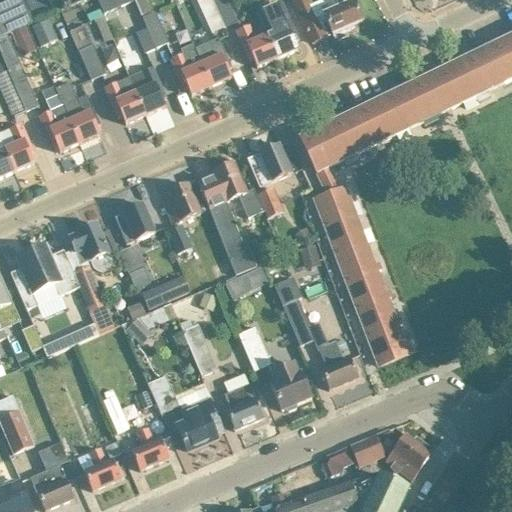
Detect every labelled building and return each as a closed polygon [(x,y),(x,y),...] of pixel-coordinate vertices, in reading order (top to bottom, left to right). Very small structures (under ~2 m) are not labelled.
[(0,43),(8,39),(7,35),(10,34),(14,32),(25,27),(27,26),(32,23),(21,0),(11,0),(0,5),(0,43)] [(57,0),(64,9),(74,0),(57,0)] [(96,0),(104,17),(118,11),(113,0),(96,0)] [(145,0),(133,0),(141,18),(151,14),(145,0)] [(211,0),(195,0),(211,36),(213,35),(225,30),(211,0)] [(212,0),(215,7),(225,28),(238,23),(228,0),(212,0)] [(338,42),(348,37),(350,33),(348,30),(362,24),(352,0),(288,0),(289,1),(290,0),(304,27),(312,45),(327,38),(323,31),(329,29),(333,37),(334,40),(338,42)] [(281,4),(258,14),(268,37),(266,37),(277,61),(297,52),(294,44),(298,42),(281,4)] [(100,12),(86,18),(89,25),(94,22),(104,44),(112,41),(102,19),(100,12)] [(155,13),(142,19),(156,51),(169,45),(155,13)] [(48,22),(31,30),(40,50),(57,42),(48,22)] [(14,32),(10,34),(22,59),(36,52),(25,27),(14,32)] [(84,27),(69,33),(92,82),(106,76),(84,27)] [(257,69),(277,61),(266,37),(264,38),(261,31),(252,35),(249,27),(236,33),(250,64),(254,62),(257,69)] [(0,43),(0,51),(5,63),(27,113),(39,108),(8,39),(0,43)] [(206,45),(195,50),(202,66),(201,66),(211,89),(232,80),(228,72),(232,70),(224,52),(218,40),(206,45)] [(192,98),(211,89),(201,66),(202,66),(195,50),(193,45),(181,51),(183,56),(170,61),(184,92),(188,90),(192,98)] [(511,45),(500,51),(511,75),(511,45)] [(511,81),(511,75),(500,51),(473,64),(488,93),(511,81)] [(0,89),(13,119),(27,113),(5,63),(0,64),(0,89)] [(473,64),(447,77),(461,106),(488,93),(473,64)] [(136,94),(147,117),(166,109),(162,101),(166,99),(153,69),(141,74),(148,89),(136,94)] [(461,106),(447,77),(421,89),(436,118),(461,106)] [(122,119),(126,126),(147,117),(136,94),(130,78),(104,89),(118,121),(122,119)] [(58,96),(80,146),(100,137),(97,129),(100,128),(87,97),(78,101),(70,84),(56,90),(58,96)] [(409,131),(436,118),(421,89),(395,102),(409,131)] [(57,147),(60,155),(80,146),(58,96),(46,101),(51,113),(39,118),(52,149),(57,147)] [(395,102),(368,115),(383,144),(409,131),(395,102)] [(356,157),(383,144),(368,115),(342,127),(356,157)] [(22,126),(0,135),(0,138),(5,151),(14,175),(35,166),(31,158),(35,156),(22,126)] [(342,127),(315,140),(329,170),(356,157),(342,127)] [(329,170),(315,140),(313,135),(300,141),(327,197),(340,192),(329,170)] [(0,180),(14,175),(5,151),(0,138),(0,180)] [(279,147),(247,161),(260,190),(302,172),(290,144),(280,149),(279,147)] [(236,278),(251,272),(257,270),(246,244),(242,243),(237,230),(226,205),(238,200),(248,221),(264,214),(254,191),(246,195),(234,167),(215,175),(216,178),(199,186),(210,212),(221,243),(236,278)] [(169,195),(170,197),(161,201),(173,227),(201,215),(188,187),(169,195)] [(340,192),(327,197),(315,202),(325,230),(356,218),(345,190),(340,192)] [(284,214),(274,191),(258,198),(268,221),(284,214)] [(126,246),(135,243),(136,244),(155,235),(143,206),(124,215),(124,216),(115,220),(126,246)] [(325,230),(336,258),(367,246),(356,218),(325,230)] [(79,236),(69,240),(81,267),(91,263),(94,271),(103,275),(111,271),(113,265),(109,255),(97,226),(78,234),(79,236)] [(179,256),(192,250),(182,227),(168,233),(179,256)] [(306,230),(294,237),(300,247),(313,240),(306,230)] [(377,274),(367,246),(336,258),(347,285),(377,274)] [(119,254),(135,291),(151,283),(135,247),(119,254)] [(64,253),(51,259),(46,248),(17,261),(21,271),(11,276),(27,313),(80,290),(64,253)] [(314,248),(299,252),(304,272),(320,268),(314,248)] [(277,261),(265,266),(269,275),(281,270),(277,261)] [(74,275),(94,325),(99,336),(99,337),(114,330),(88,268),(74,275)] [(388,301),(377,274),(347,285),(357,313),(388,301)] [(0,322),(4,332),(21,324),(0,276),(0,322)] [(191,293),(184,277),(142,295),(149,312),(191,293)] [(242,279),(224,288),(232,303),(250,294),(242,279)] [(293,280),(275,288),(283,306),(301,348),(313,342),(318,354),(320,353),(319,351),(328,348),(319,326),(311,330),(299,302),(302,301),(293,280)] [(204,295),(199,309),(212,314),(217,300),(204,295)] [(399,329),(388,301),(357,313),(368,341),(399,329)] [(140,304),(126,310),(132,323),(145,317),(140,304)] [(132,323),(121,327),(127,340),(130,339),(148,331),(152,329),(147,316),(145,317),(132,323)] [(64,335),(56,320),(38,330),(47,345),(64,335)] [(188,320),(178,325),(182,333),(183,333),(192,329),(188,320)] [(94,325),(42,348),(47,359),(99,336),(94,325)] [(183,333),(182,333),(203,378),(218,371),(199,326),(192,329),(183,333)] [(35,354),(43,350),(42,348),(33,328),(23,332),(22,333),(23,334),(32,355),(35,354)] [(256,329),(239,336),(255,374),(272,366),(256,329)] [(368,341),(379,368),(409,357),(399,329),(368,341)] [(133,369),(148,363),(140,343),(125,349),(133,369)] [(328,348),(319,351),(320,353),(327,371),(321,373),(322,374),(329,393),(359,380),(351,361),(344,364),(336,344),(328,348)] [(311,401),(303,381),(295,363),(269,374),(273,384),(270,385),(282,413),(311,401)] [(166,377),(148,385),(161,416),(180,407),(183,413),(211,400),(204,384),(176,397),(166,377)] [(231,412),(226,414),(235,433),(264,421),(249,386),(225,397),(231,412)] [(146,394),(137,397),(143,411),(152,408),(146,394)] [(0,425),(14,457),(36,447),(13,397),(0,402),(0,425)] [(114,398),(102,403),(106,411),(117,436),(129,430),(118,406),(114,398)] [(186,414),(189,421),(176,427),(187,453),(217,441),(214,434),(223,430),(211,403),(186,414)] [(134,412),(125,418),(135,432),(144,427),(134,412)] [(81,450),(97,446),(93,430),(77,434),(81,450)] [(106,430),(101,433),(105,442),(110,439),(106,430)] [(161,442),(155,444),(149,430),(139,434),(145,448),(131,454),(140,474),(169,461),(161,442)] [(412,483),(419,474),(432,457),(405,437),(386,463),(400,473),(412,483)] [(376,439),(327,459),(322,467),(328,481),(341,476),(343,471),(357,465),(359,470),(384,459),(376,439)] [(84,475),(93,494),(122,481),(114,462),(108,464),(102,450),(91,455),(97,469),(84,475)] [(60,467),(30,479),(44,511),(49,511),(75,502),(60,467)] [(399,511),(409,491),(408,490),(376,476),(352,484),(356,499),(358,509),(350,511),(399,511)] [(21,484),(18,485),(16,483),(12,482),(5,485),(3,488),(3,492),(0,492),(0,511),(29,511),(33,511),(21,484)] [(350,511),(358,509),(356,499),(352,484),(292,505),(274,511),(270,511),(350,511)] [(288,494),(271,500),(274,511),(292,505),(288,494)]
